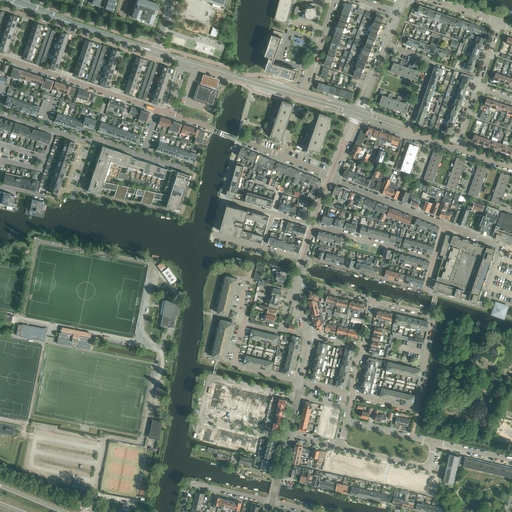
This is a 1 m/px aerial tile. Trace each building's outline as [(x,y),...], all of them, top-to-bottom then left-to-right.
[(146,0),(137,0),(132,17),(139,20),(139,18),(145,20),(145,21),(152,24),(155,14),(154,13),(155,10),(156,11),(158,4),(150,1),(146,0)] [(201,0),(215,4),(215,6),(223,10),(226,0),(201,0)] [(276,15),(277,17),(277,20),(288,23),(288,20),(288,19),(290,14),(289,13),(290,12),(290,13),(292,7),(291,7),(291,6),(292,6),(293,0),(292,0),(281,0),(279,1),(280,1),(281,3),(280,6),(278,8),(279,10),(278,13),(276,15)] [(296,14),(297,14),(297,13),(298,12),(301,13),(301,18),(306,17),(306,19),(315,18),(315,16),(317,16),(316,7),(314,7),(314,6),(314,3),(302,4),(302,7),(299,7),(299,6),(298,6),(297,6),(297,5),(296,6),(296,8),(295,9),(295,10),(295,11),(295,12),(295,13),(297,13),(296,14)] [(414,14),(422,17),(425,8),(420,6),(418,9),(416,8),(415,10),(413,9),(411,12),(414,13),(414,14)] [(422,17),(428,19),(431,10),(425,8),(422,17)] [(428,18),(433,20),(436,11),(431,10),(428,19),(428,18)] [(433,20),(439,22),(442,13),(436,11),(433,20)] [(377,15),(375,20),(381,23),(384,17),(381,16),(381,14),(377,12),(376,14),(377,15)] [(444,24),(445,22),(447,15),(442,13),(439,22),(444,24)] [(10,15),(8,20),(16,23),(18,17),(10,15)] [(374,23),(373,26),(379,28),(381,23),(375,20),(372,19),(371,22),(374,23)] [(8,20),(6,26),(14,28),(16,23),(8,20)] [(34,23),(32,28),(40,31),(42,25),(34,23)] [(481,27),(475,25),(473,31),(479,33),(481,27)] [(6,26),(4,32),(12,34),(14,28),(6,26)] [(373,26),(371,31),(377,34),(379,28),(373,26)] [(481,27),(479,33),(485,35),(487,29),(481,27)] [(32,28),(30,34),(38,36),(40,31),(32,28)] [(296,80),(299,71),(276,64),(276,60),(277,59),(285,34),(276,31),(275,34),(276,35),(268,57),(271,58),(267,71),(296,80)] [(370,34),(368,37),(375,40),(377,34),(371,31),(369,31),(368,33),(370,34)] [(4,32),(2,37),(10,40),(12,34),(4,32)] [(61,32),(59,37),(67,40),(69,34),(61,32)] [(406,44),(412,46),(414,40),(409,38),(410,35),(403,33),(401,37),(405,38),(405,40),(408,41),(406,44)] [(30,34),(28,40),(36,42),(38,36),(30,34)] [(2,37),(1,43),(8,46),(10,40),(2,37)] [(59,37),(57,43),(65,46),(67,40),(59,37)] [(368,37),(366,43),(373,45),(375,40),(368,37)] [(423,50),(425,44),(426,41),(420,39),(420,42),(417,48),(423,50)] [(28,40),(26,45),(34,48),(36,42),(28,40)] [(85,40),(83,45),(91,48),(93,42),(85,40)] [(1,43),(0,44),(0,49),(4,51),(6,52),(8,46),(1,43)] [(57,43),(55,49),(63,51),(65,46),(57,43)] [(366,43),(364,48),(371,51),(373,45),(366,43)] [(26,45),(24,51),(32,54),(34,48),(26,45)] [(83,45),(81,51),(89,54),(91,48),(83,45)] [(442,49),(439,56),(445,58),(445,57),(448,58),(451,50),(443,47),(442,49)] [(364,48),(362,54),(368,56),(371,51),(364,48)] [(55,49),(54,55),(61,57),(63,51),(55,49)] [(112,49),(111,55),(118,57),(120,51),(112,49)] [(22,57),(24,58),(30,59),(32,54),(24,51),(22,57)] [(81,51),(79,57),(87,59),(89,54),(81,51)] [(362,54),(360,59),(366,62),(368,56),(362,54)] [(54,55),(52,60),(59,63),(61,57),(54,55)] [(111,55),(109,60),(116,63),(118,57),(111,55)] [(79,57),(77,62),(85,65),(87,59),(79,57)] [(136,57),(134,62),(142,65),(144,59),(136,57)] [(391,71),(399,74),(402,66),(394,63),(395,58),(392,57),(391,62),(394,63),(391,71)] [(360,59),(358,65),(364,67),(366,62),(360,59)] [(52,60),(50,66),(56,68),(55,68),(57,69),(59,63),(52,60)] [(109,60),(107,66),(114,69),(116,63),(109,60)] [(77,62),(76,68),(83,71),(85,65),(77,62)] [(134,62),(132,68),(140,71),(142,65),(134,62)] [(475,66),(469,63),(467,63),(465,70),(470,72),(470,71),(473,72),(475,66)] [(0,69),(0,73),(0,74),(0,73),(0,74),(2,75),(3,71),(7,73),(9,66),(3,64),(1,69),(0,69)] [(357,67),(355,70),(362,73),(364,67),(358,65),(356,64),(355,66),(357,67)] [(107,66),(105,72),(113,74),(114,69),(107,66)] [(164,66),(162,72),(169,74),(171,69),(164,66)] [(399,74),(408,77),(411,69),(402,66),(399,74)] [(19,78),(20,78),(22,70),(12,67),(9,76),(13,77),(13,79),(13,78),(19,79),(19,78)] [(411,69),(408,77),(417,80),(420,72),(423,73),(424,68),(421,67),(420,72),(411,69)] [(435,67),(433,72),(441,75),(443,70),(435,67)] [(74,74),(76,75),(81,77),(81,76),(83,71),(76,68),(74,74)] [(132,68),(131,74),(138,76),(140,71),(132,68)] [(355,70),(353,69),(353,72),(354,73),(353,76),(360,78),(362,73),(355,70)] [(20,78),(30,81),(33,74),(22,70),(20,78)] [(105,72),(103,78),(111,80),(113,74),(105,72)] [(162,72),(160,77),(168,80),(169,74),(162,72)] [(431,78),(437,80),(439,81),(441,75),(433,72),(431,78)] [(464,77),(462,82),(468,84),(470,79),(469,79),(470,76),(462,73),(461,76),(464,77)] [(30,81),(40,85),(43,77),(33,74),(30,81)] [(131,74),(129,80),(136,82),(138,76),(131,74)] [(200,84),(216,89),(219,79),(204,74),(200,84)] [(43,77),(40,85),(41,85),(40,87),(46,88),(45,90),(46,90),(46,88),(50,90),(53,81),(43,77)] [(160,77),(158,83),(166,86),(168,80),(160,77)] [(103,78),(101,83),(107,85),(109,86),(111,80),(103,78)] [(129,80),(127,85),(134,88),(136,82),(129,80)] [(158,83),(156,89),(164,91),(166,86),(158,83)] [(323,91),(329,93),(331,86),(331,84),(328,83),(328,85),(325,84),(323,91)] [(198,84),(197,85),(192,100),(213,107),(219,90),(198,84)] [(329,93),(334,94),(337,85),(334,84),(333,87),(331,86),(329,93)] [(125,91),(127,92),(132,94),(134,88),(127,85),(125,91)] [(340,96),(342,89),(343,87),(337,85),(334,94),(340,96)] [(76,97),(75,97),(73,103),(75,103),(77,98),(86,101),(89,93),(79,89),(76,97)] [(156,89),(154,95),(162,97),(164,91),(156,89)] [(380,104),(388,107),(391,98),(383,95),(384,91),(381,90),(379,94),(383,95),(380,104)] [(154,95),(152,100),(158,102),(160,103),(162,97),(154,95)] [(13,98),(8,96),(5,105),(10,107),(13,98)] [(18,100),(13,98),(10,107),(11,107),(16,108),(18,100)] [(388,107),(397,110),(400,101),(391,98),(388,107)] [(400,101),(397,110),(405,113),(408,104),(411,105),(413,101),(410,99),(408,104),(400,101)] [(122,115),(126,105),(110,100),(107,106),(118,110),(117,113),(122,115)] [(276,141),(281,143),(283,144),(284,141),(284,140),(282,140),(281,139),(293,104),(283,101),(271,136),(277,138),(276,141)] [(36,116),(39,107),(34,105),(31,114),(36,116)] [(132,107),(129,114),(136,116),(138,109),(132,107)] [(141,120),(141,122),(141,120),(147,122),(150,113),(140,110),(137,119),(141,120)] [(61,114),(55,112),(52,121),(56,122),(57,122),(58,123),(61,114)] [(66,115),(61,114),(58,123),(59,123),(60,123),(63,124),(66,115)] [(307,152),(313,153),(314,151),(320,153),(332,117),(321,114),(309,149),(308,149),(306,148),(305,151),(307,152)] [(71,117),(66,115),(63,124),(64,125),(65,125),(68,126),(71,117)] [(83,115),(81,121),(80,124),(81,125),(82,125),(85,126),(88,117),(83,115)] [(424,118),(418,116),(416,122),(419,123),(418,126),(424,128),(425,124),(422,123),(424,118)] [(76,119),(71,117),(68,126),(69,127),(69,126),(70,127),(73,128),(76,119)] [(94,119),(88,117),(85,126),(86,127),(86,126),(87,127),(91,128),(94,119)] [(174,131),(173,133),(174,133),(174,131),(178,133),(181,124),(160,117),(158,124),(169,128),(168,129),(174,131)] [(81,121),(76,119),(73,128),(74,128),(75,128),(75,129),(78,130),(80,124),(81,121)] [(13,122),(8,120),(5,130),(10,132),(13,122)] [(107,124),(101,122),(98,131),(104,133),(107,124)] [(20,124),(15,123),(11,133),(16,135),(20,124)] [(25,126),(20,124),(16,135),(21,137),(25,126)] [(112,126),(107,124),(104,133),(104,132),(109,134),(112,126)] [(183,124),(181,132),(196,137),(194,142),(200,144),(201,141),(202,141),(204,135),(203,134),(204,131),(183,124)] [(30,128),(25,126),(21,137),(26,139),(30,128)] [(453,128),(447,126),(445,131),(442,130),(441,134),(447,136),(448,133),(451,134),(453,128)] [(370,140),(371,138),(372,136),(374,129),(368,127),(366,134),(369,135),(367,139),(370,140)] [(35,130),(30,128),(26,139),(27,139),(27,138),(32,139),(35,130)] [(371,138),(376,140),(379,131),(374,129),(372,136),(371,138)] [(40,131),(35,130),(32,139),(37,141),(36,142),(37,142),(40,131)] [(45,133),(40,131),(37,142),(42,144),(45,133)] [(374,148),(378,149),(384,132),(379,131),(376,140),(374,148)] [(389,134),(384,132),(378,149),(385,152),(387,148),(384,147),(385,144),(386,145),(389,134)] [(51,135),(45,133),(42,144),(47,146),(51,135)] [(129,141),(135,143),(138,134),(132,133),(129,141)] [(394,136),(389,134),(386,145),(391,146),(391,145),(394,136)] [(400,138),(394,136),(391,145),(397,147),(400,148),(402,141),(399,140),(400,138)] [(64,139),(63,144),(72,148),(74,142),(64,139)] [(165,143),(159,142),(156,151),(162,152),(165,143)] [(170,145),(165,143),(162,152),(167,154),(170,145)] [(418,147),(419,144),(414,143),(413,145),(410,144),(407,153),(416,156),(419,147),(418,147)] [(61,149),(61,150),(70,153),(72,148),(63,144),(62,145),(64,145),(62,150),(61,149)] [(355,144),(353,150),(360,153),(361,150),(363,151),(364,148),(360,147),(355,144)] [(131,155),(102,146),(87,191),(99,194),(101,188),(103,188),(108,189),(110,183),(103,182),(107,169),(110,161),(127,167),(131,155)] [(243,158),(247,149),(242,147),(241,148),(238,156),(243,158)] [(248,160),(252,151),(247,149),(243,158),(248,160)] [(444,153),(434,149),(432,154),(442,158),(444,153)] [(70,153),(61,150),(59,155),(69,158),(70,153)] [(360,153),(353,150),(350,156),(357,159),(360,153)] [(253,162),(257,153),(252,151),(248,160),(253,162)] [(193,163),(196,154),(190,152),(187,161),(193,163)] [(416,156),(407,153),(404,161),(413,164),(416,156)] [(259,171),(265,156),(259,154),(255,164),(258,165),(256,170),(259,171)] [(440,163),(442,158),(432,154),(431,159),(440,163)] [(59,155),(57,160),(67,163),(69,158),(59,155)] [(135,159),(131,157),(131,155),(127,167),(132,168),(135,159)] [(267,166),(270,159),(265,156),(259,171),(261,171),(264,165),(267,166)] [(466,160),(456,157),(455,162),(464,165),(466,160)] [(140,160),(135,159),(132,168),(137,170),(140,160)] [(270,174),(275,161),(270,159),(267,166),(266,168),(269,169),(267,173),(270,174)] [(440,163),(431,159),(429,164),(439,167),(440,163)] [(67,163),(57,160),(56,165),(55,164),(54,164),(65,168),(67,163)] [(146,162),(140,160),(137,170),(142,172),(146,162)] [(410,173),(413,164),(404,161),(401,170),(410,173)] [(151,164),(146,162),(142,172),(147,174),(151,164)] [(276,175),(278,176),(282,164),(277,162),(274,169),(278,171),(276,175)] [(65,168),(54,164),(53,170),(64,173),(65,168)] [(156,165),(151,164),(147,174),(153,175),(156,165)] [(233,169),(243,172),(243,171),(244,167),(244,166),(240,165),(236,164),(235,164),(234,167),(234,169),(233,169)] [(283,173),(284,173),(287,166),(282,164),(278,176),(281,177),(283,173)] [(439,167),(429,164),(427,169),(437,172),(439,167)] [(161,167),(156,165),(153,175),(158,177),(161,167)] [(477,170),(486,173),(488,168),(478,165),(477,170)] [(284,173),(289,175),(292,168),(287,166),(284,173)] [(158,177),(163,179),(166,169),(161,167),(158,177)] [(373,189),(375,189),(378,180),(377,179),(382,169),(376,167),(371,180),(368,187),(369,187),(369,186),(374,188),(373,189)] [(463,170),(453,167),(451,172),(461,175),(463,170)] [(292,176),(294,177),(297,170),(292,168),(289,175),(287,181),(289,182),(292,176)] [(378,180),(375,189),(377,190),(380,191),(386,177),(384,177),(386,171),(382,169),(377,179),(378,180)] [(437,172),(427,169),(426,174),(435,177),(437,172)] [(54,170),(52,175),(62,178),(64,173),(53,170),(54,170)] [(298,184),(300,180),(299,179),(302,172),(297,170),(294,177),(292,182),(298,184)] [(189,175),(178,171),(176,177),(187,181),(189,175)] [(303,184),(304,182),(307,174),(302,172),(299,179),(300,180),(302,181),(301,184),(303,184)] [(461,175),(451,172),(450,176),(459,180),(461,175)] [(510,176),(501,172),(499,177),(509,181),(510,176)] [(308,186),(309,184),(312,176),(307,174),(304,182),(306,182),(305,185),(308,186)] [(435,177),(426,174),(424,179),(434,182),(435,177)] [(485,178),(475,174),(475,175),(473,179),(483,183),(485,178)] [(52,175),(50,180),(60,183),(62,178),(52,175)] [(309,184),(314,185),(314,186),(317,178),(312,176),(309,184)] [(459,180),(450,176),(448,181),(458,185),(459,180)] [(176,177),(174,183),(185,187),(187,181),(176,177)] [(274,187),(276,181),(277,180),(270,177),(267,184),(274,187)] [(380,191),(380,192),(386,194),(390,183),(391,180),(386,177),(380,191)] [(314,186),(314,185),(311,193),(309,192),(308,196),(306,195),(305,198),(307,199),(314,201),(319,188),(322,181),(321,179),(317,178),(314,186)] [(483,183),(473,179),(472,184),(481,187),(483,183)] [(48,185),(58,189),(60,183),(50,180),(51,181),(50,185),(48,185)] [(424,183),(418,181),(416,187),(422,189),(424,183)] [(458,185),(448,181),(446,186),(456,190),(458,185)] [(507,185),(497,182),(496,187),(505,190),(507,185)] [(123,186),(110,183),(108,189),(114,191),(114,190),(116,191),(114,197),(119,198),(123,186)] [(185,187),(174,183),(172,189),(183,193),(185,187)] [(386,194),(391,196),(396,185),(390,183),(386,194)] [(481,187),(472,184),(470,189),(480,192),(481,187)] [(57,194),(58,189),(48,185),(46,190),(57,194)] [(333,193),(339,195),(342,188),(336,185),(333,193)] [(396,185),(391,196),(397,199),(400,191),(397,190),(398,186),(396,185)] [(436,198),(437,194),(439,188),(430,185),(426,194),(436,198)] [(136,188),(123,186),(119,198),(124,199),(126,193),(128,193),(134,195),(136,188)] [(505,190),(496,187),(494,192),(504,195),(505,190)] [(342,188),(339,197),(345,199),(348,193),(349,194),(350,191),(342,188)] [(150,191),(137,189),(135,195),(141,196),(143,196),(140,202),(146,203),(150,191)] [(183,193),(172,189),(169,196),(173,197),(181,200),(183,193)] [(409,193),(402,190),(398,199),(405,202),(408,196),(411,198),(414,191),(410,189),(409,193)] [(480,192),(470,189),(468,194),(478,197),(480,192)] [(235,198),(237,192),(228,190),(227,193),(226,195),(227,196),(229,196),(231,197),(235,198)] [(162,194),(150,191),(146,203),(151,204),(153,198),(154,199),(160,200),(162,194)] [(355,193),(350,191),(349,194),(348,198),(350,199),(347,206),(351,208),(354,201),(353,201),(353,200),(355,193)] [(460,195),(446,191),(444,196),(442,201),(449,203),(456,206),(460,195)] [(245,201),(247,202),(250,203),(253,193),(252,193),(248,192),(247,192),(246,195),(245,201)] [(504,195),(494,192),(492,197),(502,200),(504,195)] [(9,194),(3,193),(3,195),(1,204),(7,206),(9,194)] [(15,196),(9,194),(7,206),(13,207),(15,198),(15,196)] [(167,195),(162,194),(160,200),(166,201),(167,201),(165,207),(178,210),(181,200),(173,197),(167,195)] [(353,204),(357,205),(361,195),(360,195),(357,194),(353,204)] [(361,195),(357,205),(361,207),(365,197),(362,196),(361,195)] [(502,200),(492,197),(491,202),(500,205),(502,200)] [(271,209),(274,199),(273,199),(269,198),(268,198),(266,207),(268,207),(268,208),(271,209)] [(364,204),(370,206),(369,208),(373,210),(374,208),(376,201),(366,198),(364,204)] [(38,201),(32,199),(31,201),(29,211),(35,212),(38,201)] [(420,202),(412,199),(410,204),(418,207),(420,202)] [(433,204),(425,200),(421,209),(429,212),(433,204)] [(462,201),(458,200),(451,220),(456,223),(464,202),(462,201)] [(43,202),(38,201),(35,212),(41,213),(43,204),(43,202)] [(305,210),(302,217),(308,219),(309,218),(312,208),(309,208),(308,211),(307,211),(308,206),(309,205),(310,202),(307,201),(306,207),(305,210)] [(434,201),(430,212),(435,214),(439,206),(438,206),(440,203),(434,201)] [(437,215),(450,220),(453,212),(451,211),(450,212),(445,210),(445,209),(446,209),(449,203),(442,201),(437,215)] [(380,212),(383,204),(378,202),(375,209),(378,211),(376,214),(378,215),(379,215),(380,212)] [(475,209),(484,212),(486,206),(472,202),(471,206),(470,208),(472,208),(472,211),(474,212),(475,209)] [(383,204),(380,212),(383,212),(380,219),(380,220),(381,221),(382,220),(384,221),(386,214),(385,214),(388,206),(383,204)] [(243,230),(246,217),(248,210),(248,211),(238,208),(228,205),(227,205),(228,205),(229,206),(228,210),(226,210),(228,211),(226,216),(225,215),(223,221),(225,221),(223,226),(222,226),(220,231),(230,234),(231,234),(240,237),(241,237),(243,230)] [(468,205),(467,209),(464,207),(460,216),(458,223),(464,226),(467,216),(470,210),(470,208),(471,206),(468,205)] [(500,210),(487,205),(485,212),(477,231),(482,233),(485,234),(486,234),(490,236),(498,215),(500,210)] [(298,216),(302,217),(305,210),(306,207),(304,206),(303,210),(300,209),(298,216)] [(386,216),(392,218),(395,209),(390,207),(386,216)] [(392,218),(398,220),(401,212),(395,209),(392,218)] [(254,212),(248,210),(246,217),(267,223),(269,216),(263,215),(254,212)] [(334,226),(338,227),(343,212),(340,211),(338,218),(337,218),(334,226)] [(511,214),(506,213),(501,211),(496,225),(496,224),(493,234),(496,235),(496,236),(496,237),(495,237),(495,238),(496,238),(501,239),(501,240),(502,240),(505,241),(506,242),(506,241),(511,243),(511,244),(511,243),(511,214)] [(398,220),(403,222),(407,214),(401,212),(398,220)] [(322,223),(327,224),(329,216),(330,213),(328,213),(327,216),(324,215),(322,223)] [(407,214),(403,222),(409,225),(413,216),(407,214)] [(246,217),(243,230),(264,236),(267,223),(246,217)] [(418,227),(420,228),(423,220),(417,218),(414,225),(418,227)] [(421,228),(425,230),(428,223),(423,220),(420,228),(421,228)] [(352,224),(350,230),(355,232),(357,225),(358,222),(352,221),(352,224)] [(288,229),(292,230),(294,224),(294,223),(288,222),(286,228),(285,231),(287,232),(288,229)] [(425,230),(429,232),(431,232),(434,225),(428,223),(425,230)] [(292,230),(291,234),(293,235),(294,231),(298,232),(300,225),(294,224),(292,230)] [(298,232),(297,236),(299,237),(300,235),(302,235),(304,236),(306,227),(300,225),(298,232)] [(434,225),(431,232),(432,233),(436,235),(439,227),(434,225)] [(360,233),(366,235),(368,227),(362,226),(360,233)] [(243,230),(241,237),(246,238),(256,241),(260,242),(261,242),(261,243),(262,243),(264,236),(243,230)] [(321,239),(323,240),(325,232),(319,231),(317,238),(321,239)] [(278,247),(282,234),(280,233),(278,239),(275,238),(273,246),(278,247)] [(397,235),(394,243),(400,245),(404,233),(401,233),(400,237),(397,235)] [(334,243),(336,243),(340,245),(343,237),(337,235),(334,243)] [(472,301),(471,301),(472,301),(474,302),(476,302),(476,303),(477,303),(477,302),(476,302),(477,301),(477,300),(479,295),(480,291),(481,291),(481,290),(482,285),(483,285),(483,284),(484,281),(485,280),(484,280),(486,275),(487,274),(486,274),(487,270),(488,270),(489,265),(490,265),(490,264),(491,260),(492,260),(491,260),(493,254),(493,255),(494,254),(493,254),(495,250),(495,249),(494,250),(493,249),(492,249),(491,248),(490,248),(487,247),(484,246),(480,245),(480,244),(479,244),(474,243),(474,242),(470,241),(469,241),(464,239),(463,239),(459,238),(460,237),(459,237),(454,235),(453,235),(453,236),(453,237),(452,238),(452,240),(451,243),(450,243),(451,243),(450,245),(450,246),(448,250),(446,255),(444,255),(443,255),(444,255),(443,259),(442,259),(442,260),(441,265),(440,265),(441,265),(440,269),(439,269),(439,270),(438,275),(437,276),(438,276),(436,282),(436,281),(436,282),(435,285),(434,287),(434,288),(434,289),(433,289),(433,290),(434,290),(439,291),(439,292),(440,292),(444,293),(449,294),(449,295),(450,295),(454,296),(455,296),(455,295),(456,295),(456,296),(459,297),(460,297),(461,298),(461,297),(465,299),(466,299),(468,300),(469,300),(472,301)] [(284,249),(289,250),(292,238),(290,237),(288,242),(286,241),(284,249)] [(403,245),(409,247),(411,240),(405,238),(403,245)] [(296,244),(294,252),(298,253),(299,252),(301,246),(303,241),(298,239),(297,242),(299,242),(298,245),(296,244)] [(428,244),(426,252),(432,254),(434,246),(428,244)] [(326,249),(327,247),(322,245),(321,246),(321,248),(320,248),(319,247),(318,251),(320,252),(318,258),(323,260),(326,249)] [(331,262),(337,263),(340,251),(339,251),(337,255),(333,254),(331,262)] [(340,251),(337,263),(343,265),(345,257),(340,256),(341,251),(340,251)] [(325,260),(331,262),(333,254),(327,253),(325,260)] [(355,269),(361,270),(363,263),(362,263),(364,259),(365,254),(363,253),(361,258),(360,262),(357,261),(355,269)] [(403,262),(404,263),(406,255),(400,253),(398,261),(403,262)] [(347,259),(345,266),(353,268),(355,261),(352,260),(352,259),(352,258),(348,257),(347,259)] [(361,270),(366,272),(369,260),(367,260),(366,264),(363,263),(361,270)] [(424,260),(422,267),(428,269),(430,262),(424,260)] [(253,279),(260,281),(264,267),(257,265),(253,279)] [(384,277),(389,278),(392,266),(390,266),(389,270),(386,270),(384,277)] [(168,267),(161,272),(170,284),(177,280),(168,267)] [(394,280),(398,281),(402,269),(400,268),(398,273),(396,272),(394,280)] [(284,280),(286,274),(278,272),(278,270),(273,269),(272,273),(277,274),(276,278),(277,279),(276,283),(283,284),(284,280)] [(405,283),(411,284),(413,277),(411,276),(407,275),(405,283)] [(226,276),(225,283),(234,286),(235,282),(236,282),(236,283),(237,278),(226,276)] [(418,278),(416,286),(422,288),(424,280),(418,278)] [(225,283),(223,291),(232,293),(234,286),(225,283)] [(272,289),(270,294),(280,296),(281,291),(281,289),(274,288),(274,289),(272,289)] [(223,291),(221,298),(231,300),(232,293),(223,291)] [(308,298),(319,300),(320,296),(319,295),(319,293),(310,291),(308,298)] [(221,298),(219,305),(229,308),(231,300),(221,298)] [(279,302),(269,299),(268,304),(269,305),(277,307),(279,302)] [(164,315),(163,314),(160,325),(173,328),(176,316),(178,316),(181,302),(175,301),(171,300),(171,302),(167,301),(164,315)] [(347,314),(352,316),(353,312),(350,312),(350,309),(353,309),(355,301),(350,300),(347,314)] [(352,316),(357,317),(357,314),(355,313),(355,310),(358,310),(360,303),(355,301),(353,309),(353,312),(352,316)] [(492,314),(493,314),(493,315),(502,319),(503,318),(504,318),(508,306),(496,302),(492,314)] [(360,303),(358,310),(357,314),(357,317),(359,317),(360,311),(363,312),(365,304),(360,303)] [(277,309),(260,304),(259,307),(265,308),(268,309),(267,313),(275,315),(276,314),(277,312),(276,312),(277,309)] [(229,308),(219,305),(218,313),(229,315),(230,316),(235,318),(237,313),(232,311),(232,312),(230,311),(229,315),(228,315),(227,315),(229,308)] [(380,323),(383,311),(378,310),(376,318),(379,318),(378,322),(373,321),(372,325),(379,327),(380,323)] [(388,312),(385,324),(388,325),(389,321),(391,321),(394,322),(395,317),(392,316),(393,313),(388,312)] [(3,321),(11,323),(13,316),(5,314),(3,321)] [(265,320),(274,322),(274,321),(275,321),(275,320),(274,319),(275,316),(267,314),(265,320)] [(323,317),(314,319),(313,320),(315,328),(320,329),(324,330),(326,321),(324,320),(323,317)] [(221,319),(219,327),(231,330),(232,322),(221,319)] [(423,321),(421,329),(427,330),(427,328),(428,329),(429,324),(428,324),(429,322),(423,321)] [(16,335),(19,336),(39,340),(40,340),(41,339),(42,338),(42,337),(44,329),(18,324),(16,335)] [(219,327),(218,334),(229,337),(231,330),(219,327)] [(374,332),(381,334),(385,335),(386,329),(384,329),(381,328),(375,327),(374,328),(374,329),(374,330),(374,332)] [(57,343),(90,350),(92,339),(90,338),(91,333),(62,328),(61,333),(59,332),(57,343)] [(218,334),(216,341),(227,344),(229,337),(218,334)] [(216,341),(214,349),(225,351),(227,344),(216,341)] [(369,353),(371,353),(370,354),(376,355),(376,354),(379,355),(380,349),(371,347),(370,348),(369,348),(369,349),(370,350),(369,353)] [(225,351),(214,349),(212,356),(225,359),(226,355),(224,355),(225,351)] [(368,359),(366,365),(377,367),(378,363),(378,362),(376,362),(376,361),(375,361),(376,359),(369,357),(368,359)] [(391,374),(392,371),(394,363),(388,362),(386,372),(391,374)] [(293,370),(285,368),(284,373),(286,374),(286,375),(290,376),(290,375),(292,375),(293,370)] [(320,376),(312,374),(311,380),(312,380),(312,381),(317,382),(317,381),(319,382),(320,376)] [(347,382),(338,380),(337,380),(336,386),(339,386),(339,387),(343,388),(343,387),(345,388),(347,382)] [(216,383),(209,413),(215,415),(223,385),(216,383)] [(157,385),(155,395),(161,396),(163,386),(157,385)] [(230,395),(270,402),(271,395),(231,388),(230,395)] [(370,413),(371,413),(372,408),(369,408),(368,412),(363,411),(361,417),(369,419),(370,413)] [(383,415),(383,416),(378,414),(379,410),(376,409),(375,414),(376,414),(375,420),(382,422),(383,419),(385,420),(386,416),(383,415)] [(224,418),(264,426),(265,418),(226,411),(224,418)] [(395,423),(408,426),(409,420),(398,417),(398,415),(393,414),(392,420),(396,421),(395,423)] [(149,435),(158,437),(162,422),(152,420),(150,428),(149,435)] [(205,425),(203,441),(210,441),(212,426),(205,425)] [(259,445),(261,438),(221,429),(220,436),(222,436),(220,443),(226,444),(227,438),(232,439),(231,445),(235,446),(237,440),(252,443),(251,447),(255,448),(256,444),(259,445)] [(295,444),(294,449),(305,451),(307,452),(311,453),(312,450),(306,449),(305,449),(302,449),(303,446),(302,446),(303,444),(296,442),(296,444),(295,444)] [(218,454),(217,459),(227,461),(229,456),(218,453),(219,450),(208,447),(207,451),(218,454)] [(319,457),(323,458),(325,459),(327,452),(320,450),(318,457),(319,457)] [(230,462),(238,464),(240,457),(239,457),(240,455),(232,453),(230,462)] [(459,456),(450,454),(444,480),(453,483),(457,465),(459,456)] [(239,463),(251,466),(253,458),(241,456),(239,463)] [(262,468),(269,470),(270,464),(271,464),(271,462),(270,462),(271,461),(264,459),(256,457),(255,460),(263,462),(262,468)] [(511,468),(465,458),(463,466),(511,477),(511,468)] [(292,476),(294,477),(295,473),(299,474),(301,467),(295,465),(294,468),(290,467),(288,475),(289,475),(289,476),(291,476),(292,476)] [(300,482),(305,483),(309,469),(306,468),(305,475),(302,474),(300,482)] [(354,494),(358,494),(359,488),(352,487),(350,494),(354,495),(354,494)] [(361,496),(365,497),(366,490),(359,488),(358,494),(361,495),(361,496)] [(369,497),(372,498),(374,492),(366,490),(365,497),(369,498),(369,497)] [(376,500),(380,501),(381,493),(374,492),(372,498),(376,499),(376,500)] [(381,493),(380,501),(383,502),(384,500),(387,501),(389,495),(381,493)] [(219,505),(221,497),(216,496),(213,507),(210,507),(209,511),(211,511),(213,507),(215,508),(216,505),(219,505)] [(420,509),(423,510),(425,504),(417,502),(415,509),(420,510),(420,509)]
